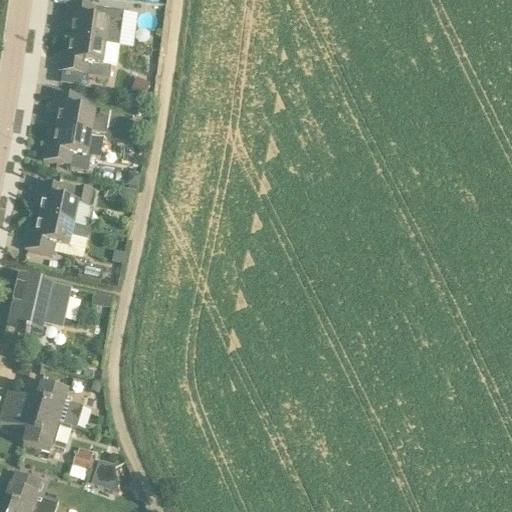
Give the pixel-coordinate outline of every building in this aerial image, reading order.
[(106,48),(118,49),(123,15),(67,7),(65,27),(73,28),(71,43),(106,48)] [(110,83),(111,71),(103,70),(106,48),(71,43),(68,57),(61,56),(58,75),(110,83)] [(148,86),(137,82),(132,94),(144,99),(148,86)] [(57,132),(92,138),(92,135),(106,138),(109,122),(95,120),(96,117),(82,115),(84,102),(55,97),(51,116),(59,117),(57,132)] [(43,165),(86,172),(92,138),(57,132),(54,146),(46,145),(43,165)] [(138,191),(140,178),(128,176),(125,189),(138,191)] [(42,207),(39,222),(73,230),(78,208),(90,210),(93,194),(59,186),(58,190),(38,186),(34,205),(42,207)] [(53,260),(55,249),(69,252),(71,240),(87,244),(89,233),(73,230),(39,222),(36,236),(28,234),(24,254),(53,260)] [(111,265),(121,267),(124,256),(114,254),(111,265)] [(68,292),(21,281),(18,280),(6,330),(25,335),(24,337),(28,338),(29,336),(41,339),(45,324),(60,328),(68,292)] [(111,304),(111,303),(111,301),(110,301),(108,301),(93,299),(91,309),(110,312),(111,304)] [(98,397),(101,388),(88,384),(85,394),(98,397)] [(77,432),(83,411),(66,406),(69,397),(41,389),(36,404),(8,396),(4,411),(72,431),(77,432)] [(72,431),(4,411),(0,423),(0,426),(27,435),(23,451),(50,459),(53,451),(65,455),(72,431)] [(72,468),(87,473),(90,463),(89,463),(77,459),(75,459),(72,468)] [(112,465),(94,468),(96,481),(114,478),(112,465)] [(0,511),(31,511),(36,499),(41,485),(15,477),(11,490),(10,490),(5,506),(0,503),(0,511)]
